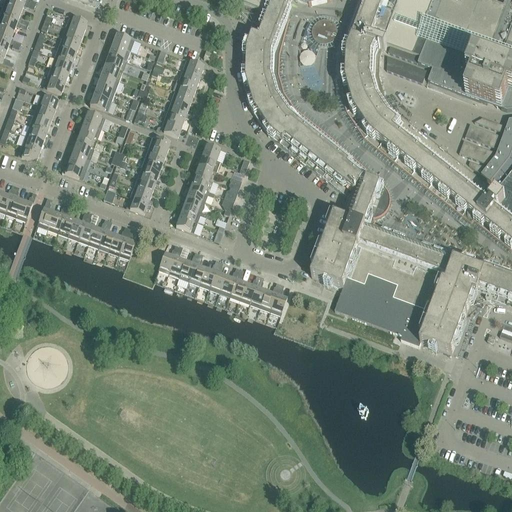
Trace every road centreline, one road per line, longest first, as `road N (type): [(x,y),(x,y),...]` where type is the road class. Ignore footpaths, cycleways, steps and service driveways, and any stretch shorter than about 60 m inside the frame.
road 1 (residential): [(272,162),(232,114),(231,27),(220,14),(182,0)]
road 2 (residential): [(236,260),(294,281),(321,208),(272,162)]
road 3 (residential): [(43,190),(236,260)]
road 4 (residential): [(0,124),(47,2),(103,23)]
road 5 (residential): [(43,190),(103,23)]
